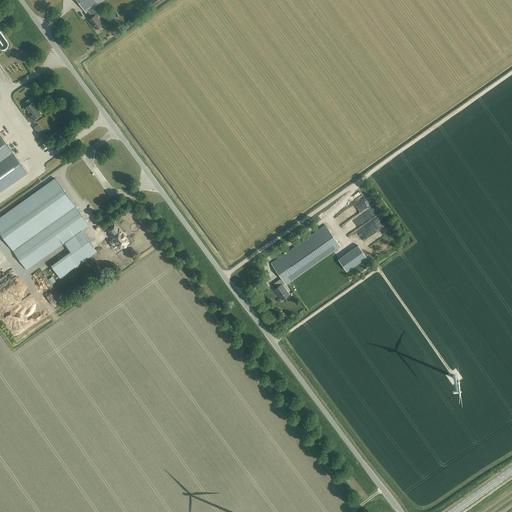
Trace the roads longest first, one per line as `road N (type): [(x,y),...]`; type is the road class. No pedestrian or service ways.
road 1 (unclassified): [(398,511),(20,0)]
road 2 (track): [(450,371),(378,269),(273,343)]
